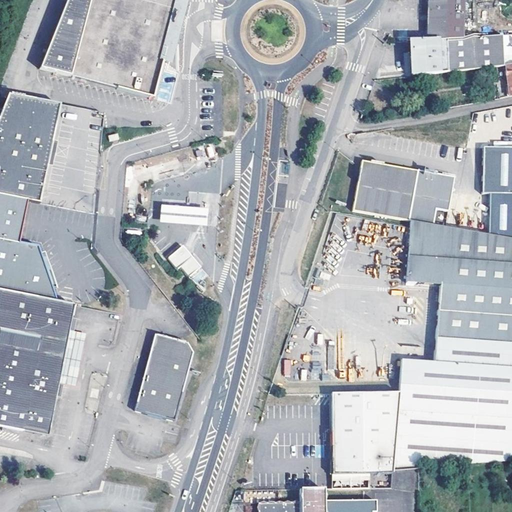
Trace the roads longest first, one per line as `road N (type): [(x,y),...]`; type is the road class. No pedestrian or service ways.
road 1 (unclassified): [(98,453),(138,303),(105,244),(111,161),(122,150),(180,133),(189,83)]
road 2 (unclassified): [(354,17),(361,48),(287,265),(289,289),(299,299)]
road 3 (secondary): [(246,291),(256,277),(284,71)]
road 4 (secondary): [(256,69),(262,105),(240,276),(246,291)]
road 5 (unclassified): [(227,383),(183,455),(150,469)]
